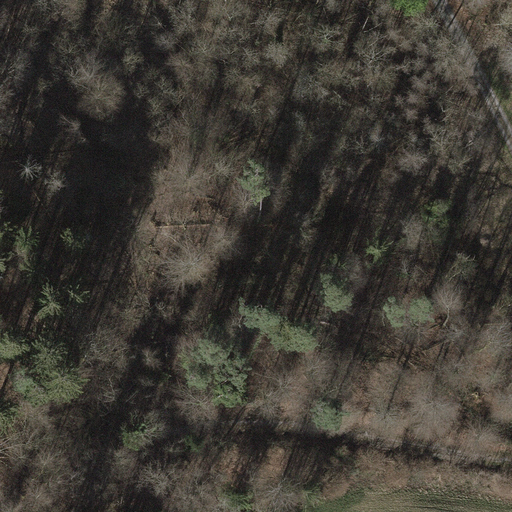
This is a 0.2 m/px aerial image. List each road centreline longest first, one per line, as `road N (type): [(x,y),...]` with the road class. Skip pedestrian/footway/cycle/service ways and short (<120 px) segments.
road 1 (track): [(511,459),(294,427),(218,424),(163,434),(78,511)]
road 2 (track): [(511,136),(445,0)]
